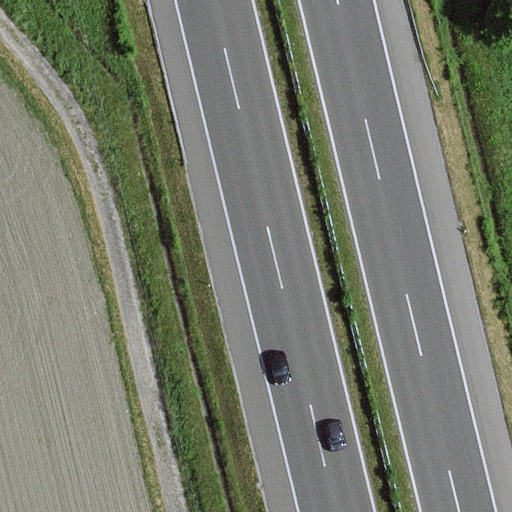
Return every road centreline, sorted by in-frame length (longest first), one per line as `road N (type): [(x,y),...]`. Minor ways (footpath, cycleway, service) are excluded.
road 1 (unclassified): [(180,511),(97,177),(48,81),(0,23)]
road 2 (motorway): [(212,0),(335,511)]
road 3 (motorway): [(460,511),(337,0)]
